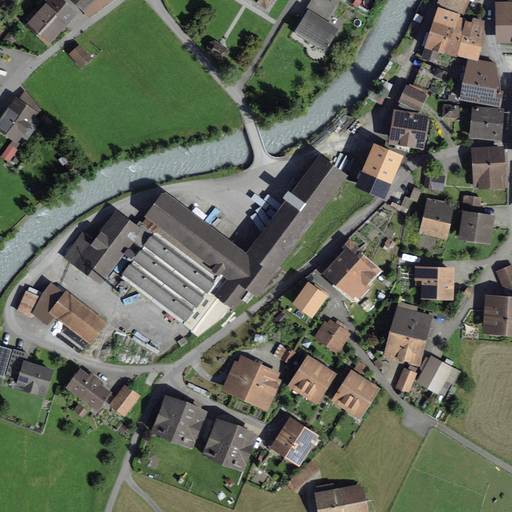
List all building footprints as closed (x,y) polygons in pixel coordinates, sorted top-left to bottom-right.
[(9,0),(4,6),(9,10),(18,0),(9,0)] [(62,23),(64,26),(75,14),(59,0),(41,0),(46,4),(38,13),(34,9),(25,19),(47,39),(62,23)] [(75,0),(84,8),(91,16),(112,0),(75,0)] [(308,13),(296,33),(324,50),(337,30),(325,23),(335,5),(326,0),(313,0),(306,12),(308,13)] [(442,0),(441,5),(459,13),(464,0),(442,0)] [(511,3),(499,4),(500,41),(511,40),(511,3)] [(466,33),(462,32),(465,22),(456,20),(457,18),(453,17),(454,14),(441,9),(436,22),(452,28),(455,29),(452,38),(448,37),(445,47),(450,49),(449,53),(461,56),(466,33)] [(474,24),(465,22),(462,32),(466,33),(461,56),(475,59),(482,22),(475,20),(474,24)] [(443,52),(445,47),(448,37),(452,38),(455,29),(452,28),(436,22),(432,36),(426,34),(422,45),(443,52)] [(71,55),(81,66),(90,58),(80,46),(71,55)] [(427,49),(424,58),(435,62),(439,53),(427,49)] [(490,90),(491,90),(501,92),(499,79),(493,78),(495,64),(474,60),(473,67),(466,65),(462,81),(468,81),(480,84),(479,88),(490,92),(490,90)] [(449,73),(434,67),(425,90),(440,95),(449,73)] [(498,105),(501,92),(491,90),(490,90),(490,92),(479,88),(480,84),(468,81),(462,81),(459,97),(498,105)] [(19,101),(16,99),(0,121),(0,126),(18,139),(22,134),(27,138),(38,122),(33,119),(39,110),(25,93),(19,101)] [(406,93),(400,105),(416,113),(422,101),(406,93)] [(445,106),(445,115),(455,116),(456,107),(445,106)] [(475,114),(473,133),(477,134),(476,137),(489,138),(490,134),(497,135),(497,133),(501,133),(503,111),(471,109),(471,114),(475,114)] [(399,115),(395,140),(420,144),(424,119),(399,115)] [(9,162),(19,150),(11,144),(1,157),(9,162)] [(400,158),(376,148),(361,185),(376,191),(378,186),(386,189),(400,158)] [(501,155),(501,149),(475,151),(476,186),(490,185),(490,181),(506,180),(506,175),(507,175),(505,155),(501,155)] [(289,201),(263,236),(285,252),(343,176),(321,159),(301,184),(297,181),(285,198),(289,201)] [(427,174),(425,187),(441,190),(443,177),(427,174)] [(164,195),(143,223),(217,279),(238,251),(164,195)] [(466,207),(462,236),(488,239),(490,226),(493,226),(494,217),(478,215),(480,199),(465,197),(463,206),(466,207)] [(430,201),(424,230),(446,234),(452,203),(445,199),(444,204),(430,201)] [(100,281),(132,239),(138,230),(117,214),(95,245),(82,235),(67,256),(100,281)] [(143,223),(138,230),(132,239),(143,248),(121,277),(183,323),(217,279),(143,223)] [(277,264),(285,252),(263,236),(254,248),(277,264)] [(347,248),(327,270),(331,273),(329,275),(337,284),(351,297),(354,294),(358,297),(368,286),(364,282),(376,269),(360,254),(361,252),(349,241),(345,245),(347,248)] [(238,251),(217,279),(219,281),(216,285),(222,290),(219,295),(233,306),(247,287),(254,292),(262,286),(277,264),(254,248),(247,257),(238,251)] [(498,272),(504,286),(511,283),(511,286),(511,266),(498,272)] [(451,270),(426,269),(425,295),(450,296),(451,270)] [(311,314),(324,296),(308,285),(296,303),(311,314)] [(27,292),(18,311),(31,317),(39,297),(27,292)] [(53,311),(89,340),(103,322),(66,294),(53,311)] [(511,299),(490,298),(488,328),(511,329),(511,299)] [(215,299),(191,330),(198,335),(222,317),(228,309),(215,299)] [(399,318),(394,335),(425,342),(429,327),(426,327),(428,316),(400,309),(401,305),(390,302),(389,309),(399,311),(397,318),(399,318)] [(324,325),(317,336),(335,348),(337,345),(340,347),(346,338),(343,336),(350,325),(339,319),(334,326),(331,324),(329,328),(324,325)] [(422,353),(425,342),(394,335),(389,354),(420,362),(422,353)] [(165,348),(155,356),(160,362),(170,355),(165,348)] [(288,349),(282,358),(289,362),(294,353),(288,349)] [(14,350),(7,374),(20,378),(19,383),(45,391),(51,371),(25,363),(28,354),(14,350)] [(235,364),(225,388),(266,406),(278,381),(274,379),(277,373),(242,359),(239,366),(235,364)] [(293,383),(305,391),(321,367),(308,359),(293,383)] [(432,359),(420,381),(432,388),(427,397),(432,399),(449,369),(432,359)] [(405,370),(397,387),(407,391),(417,369),(410,366),(407,371),(405,370)] [(333,374),(321,367),(305,391),(317,399),(333,374)] [(68,386),(98,409),(110,394),(100,386),(102,384),(92,376),(90,378),(80,371),(68,386)] [(336,398),(348,406),(364,381),(352,373),(340,393),(339,392),(338,393),(339,394),(336,398)] [(376,389),(364,381),(348,406),(360,413),(376,389)] [(125,386),(111,405),(124,415),(138,396),(125,386)] [(167,398),(155,428),(163,431),(162,432),(183,441),(184,439),(192,442),(204,412),(167,398)] [(218,421),(206,451),(214,454),(213,456),(234,464),(235,462),(243,465),(255,435),(218,421)] [(287,453),(303,429),(305,425),(299,421),(296,424),(291,421),(275,445),(287,453)] [(311,429),(305,425),(303,429),(287,453),(299,461),(315,436),(309,433),(311,429)] [(311,462),(287,484),(296,494),(300,490),(298,488),(318,470),(311,462)] [(319,493),(322,511),(365,511),(362,490),(358,490),(357,485),(348,486),(348,488),(319,493)]
